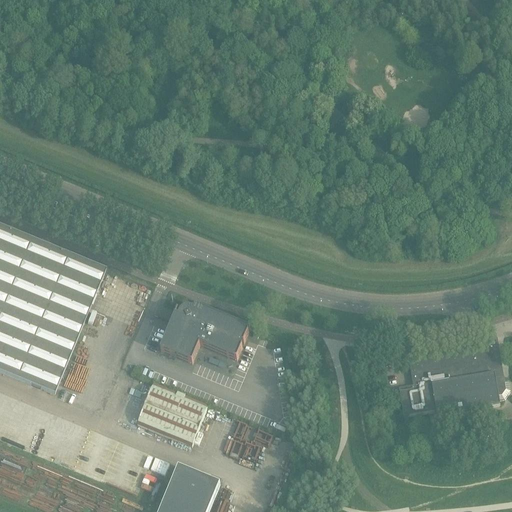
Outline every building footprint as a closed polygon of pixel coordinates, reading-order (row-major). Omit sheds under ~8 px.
[(0,373),(55,396),(106,271),(0,227),(0,373)] [(179,318),(176,317),(173,324),(161,353),(193,366),(200,347),(237,363),(243,349),(242,349),(244,345),(249,334),(250,332),(250,331),(196,308),(195,311),(193,311),(191,310),(189,310),(187,310),(185,311),(183,312),(182,313),(180,315),(179,316),(179,318)] [(403,416),(404,419),(428,415),(433,414),(434,418),(500,407),(499,402),(505,401),(510,393),(509,383),(504,379),(497,340),(480,343),(481,349),(409,361),(413,389),(400,391),(403,416)] [(137,427),(192,449),(209,408),(185,398),(186,398),(178,394),(178,395),(154,386),(137,427)] [(0,437),(13,442),(22,417),(9,413),(0,437)] [(26,435),(20,434),(17,445),(37,451),(42,429),(29,425),(26,435)] [(160,511),(209,511),(220,486),(179,469),(160,511)]
